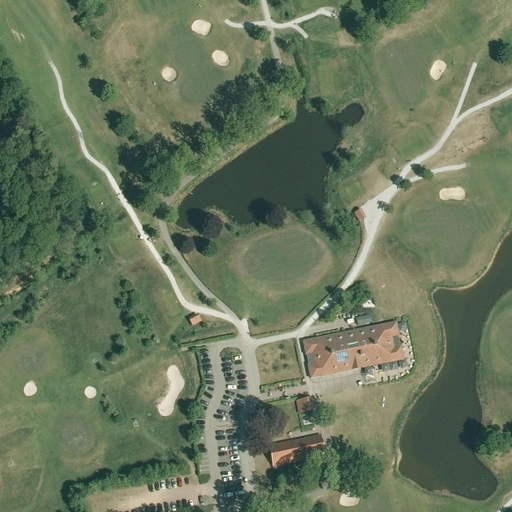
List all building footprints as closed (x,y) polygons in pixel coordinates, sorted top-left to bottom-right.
[(364,209),(357,212),(362,222),(369,218),(364,209)] [(203,316),(194,321),(197,327),(206,323),(203,316)] [(363,316),(356,317),(358,325),(365,324),(363,316)] [(402,346),(390,348),(388,338),(399,336),(397,322),(359,330),(359,332),(312,342),(311,340),(303,341),(305,355),(314,353),(316,364),(308,365),(310,379),(319,377),(318,375),(395,359),(395,362),(404,360),(402,346)] [(309,399),(297,401),(299,413),(311,411),(309,399)] [(320,435),(269,446),(273,466),(324,455),(320,435)]
